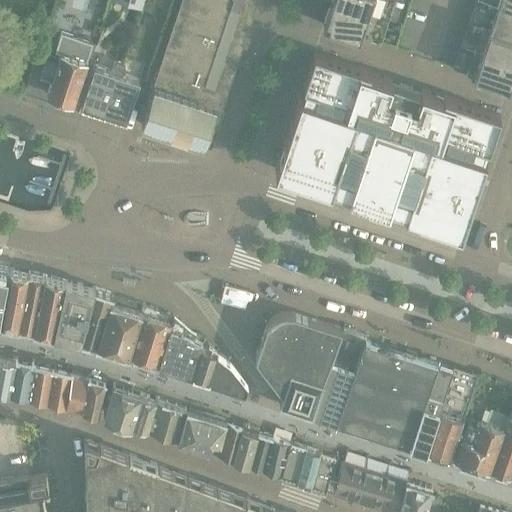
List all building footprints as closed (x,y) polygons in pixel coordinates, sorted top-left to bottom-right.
[(112,0),(142,10),(145,0),(112,0)] [(183,0),(142,124),(203,145),(205,138),(214,141),(225,111),(223,110),(259,0),(183,0)] [(331,0),(332,1),(367,13),(371,0),(331,0)] [(511,0),(498,0),(497,4),(511,9),(511,0)] [(332,1),(324,24),(360,36),(367,13),(332,1)] [(511,9),(497,4),(490,27),(511,34),(511,9)] [(511,34),(490,27),(482,51),(511,60),(511,34)] [(46,57),(40,75),(50,79),(46,92),(72,101),(74,102),(89,59),(94,44),(94,42),(61,31),(54,50),(59,52),(56,61),(46,57)] [(275,169),(293,175),(331,188),(333,185),(342,188),(399,207),(405,212),(461,231),(486,156),(484,155),(487,146),(489,147),(501,114),(444,95),(444,97),(422,89),(421,90),(392,81),(393,80),(370,72),(371,71),(315,51),(303,85),(306,85),(303,94),(301,93),(275,169)] [(511,60),(482,51),(474,74),(510,86),(511,79),(511,60)] [(81,106),(104,113),(120,63),(115,62),(112,71),(95,65),(81,106)] [(120,63),(104,113),(126,120),(140,80),(128,76),(131,67),(120,63)] [(0,265),(0,322),(10,268),(0,265)] [(10,268),(0,322),(0,324),(18,328),(29,272),(10,268)] [(29,272),(18,328),(21,329),(22,330),(23,332),(25,333),(26,333),(28,333),(29,333),(31,332),(32,331),(34,331),(46,276),(29,272)] [(46,276),(34,331),(53,335),(60,304),(66,281),(46,276)] [(60,304),(53,335),(80,342),(95,288),(66,281),(60,304)] [(95,288),(80,342),(96,346),(106,310),(108,310),(114,293),(113,292),(95,288)] [(106,310),(96,346),(128,356),(141,313),(140,312),(143,303),(114,293),(108,310),(106,310)] [(141,313),(128,356),(159,366),(169,329),(171,329),(175,315),(173,314),(143,303),(140,312),(141,313)] [(291,408),(314,416),(342,329),(297,314),(288,313),(284,313),(278,315),(274,318),(267,324),(256,360),(291,408)] [(169,329),(159,366),(192,376),(203,342),(205,338),(190,330),(175,315),(171,329),(169,329)] [(342,329),(314,416),(336,423),(366,337),(366,334),(343,327),(342,329)] [(366,337),(336,423),(410,447),(437,363),(370,341),(370,339),(366,337)] [(203,342),(192,376),(208,382),(217,353),(216,352),(206,348),(207,343),(203,342)] [(217,353),(208,382),(245,394),(248,386),(231,364),(217,353)] [(0,354),(0,388),(7,390),(28,394),(34,362),(15,357),(0,354)] [(34,362),(28,394),(65,402),(80,406),(88,375),(72,370),(34,362)] [(437,363),(410,447),(426,451),(447,387),(454,368),(437,363)] [(447,387),(426,451),(425,452),(450,461),(471,395),(479,374),(454,366),(454,368),(447,387)] [(88,375),(80,406),(96,410),(102,388),(105,380),(88,375)] [(110,391),(103,411),(103,413),(131,423),(132,420),(141,391),(113,382),(110,391)] [(141,391),(132,420),(178,436),(187,406),(186,406),(141,391)] [(187,406),(178,436),(177,437),(208,447),(212,437),(220,440),(226,420),(202,413),(187,406)] [(504,429),(490,473),(510,480),(511,474),(511,406),(505,429),(504,429)] [(212,437),(208,447),(232,455),(242,425),(226,420),(220,440),(212,437)] [(461,440),(455,461),(490,473),(504,429),(480,421),(478,427),(468,424),(463,440),(461,440)] [(242,425),(232,455),(248,461),(258,430),(242,425)] [(258,430),(248,461),(261,465),(271,434),(258,430)] [(271,434),(261,465),(279,471),(289,440),(271,434)] [(275,511),(276,509),(274,508),(84,437),(87,506),(86,511),(275,511)] [(289,440),(279,471),(279,472),(296,478),(297,475),(306,446),(289,440)] [(313,448),(306,446),(297,475),(304,477),(311,479),(320,451),(313,448)] [(311,479),(310,482),(326,487),(326,486),(327,485),(328,475),(334,457),(335,457),(335,456),(335,455),(320,451),(311,479)] [(337,478),(334,487),(333,489),(352,495),(362,465),(343,459),(337,478)] [(362,465),(352,495),(396,509),(406,479),(362,465)] [(0,511),(47,511),(43,487),(49,486),(47,474),(0,481),(0,511)] [(328,475),(327,485),(334,487),(337,478),(328,475)] [(406,479),(396,509),(404,511),(423,511),(428,497),(431,487),(406,479)] [(428,497),(423,511),(437,511),(441,501),(428,497)] [(505,511),(480,503),(476,511),(505,511)]
